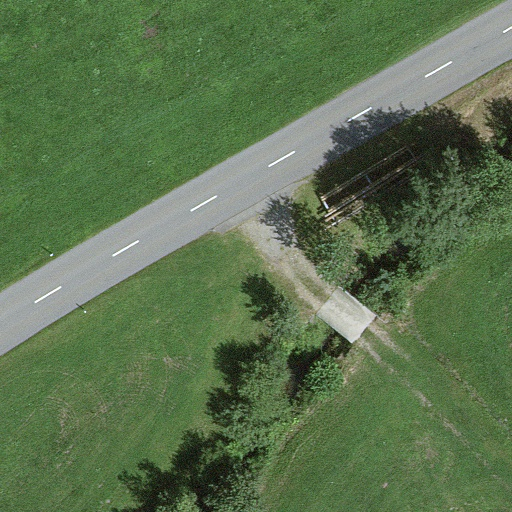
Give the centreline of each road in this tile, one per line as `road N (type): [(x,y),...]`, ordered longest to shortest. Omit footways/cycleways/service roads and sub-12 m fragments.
road 1 (tertiary): [(0,325),(511,27)]
road 2 (track): [(229,188),(310,283),(395,360)]
